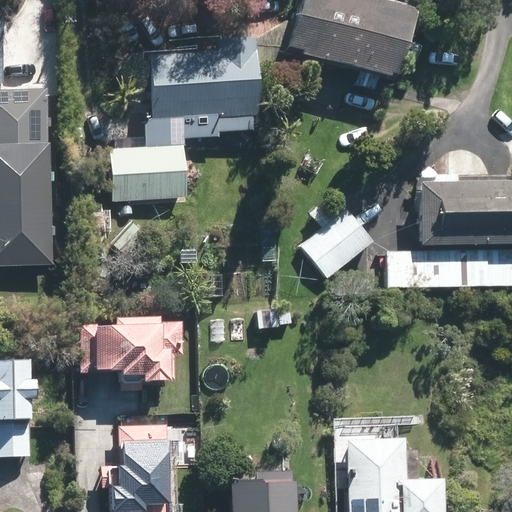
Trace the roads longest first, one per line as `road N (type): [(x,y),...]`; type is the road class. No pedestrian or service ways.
road 1 (motorway): [(446,511),(325,0)]
road 2 (motorway): [(436,0),(511,319)]
